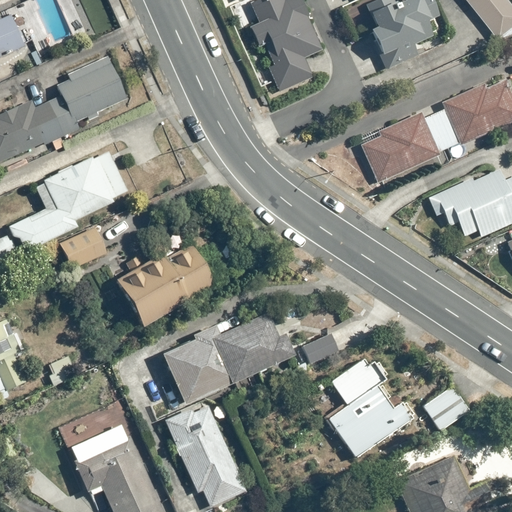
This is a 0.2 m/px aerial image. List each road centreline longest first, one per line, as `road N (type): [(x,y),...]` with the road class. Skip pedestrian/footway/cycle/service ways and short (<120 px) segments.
road 1 (secondary): [(231,146),(290,204),(511,352)]
road 2 (residential): [(316,0),(345,69),(337,94),(231,146)]
road 3 (secondary): [(163,0),(231,146)]
